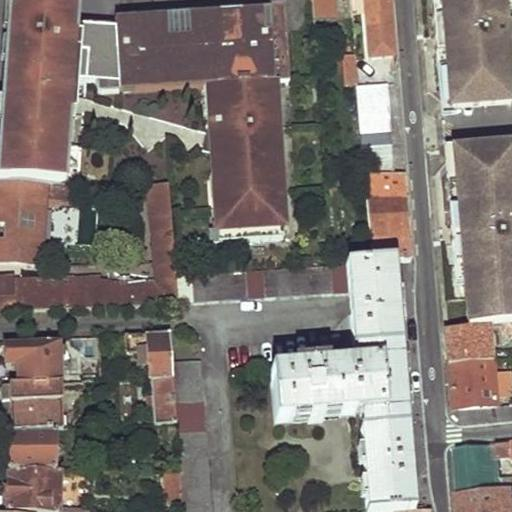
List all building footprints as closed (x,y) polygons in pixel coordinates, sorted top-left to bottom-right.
[(9,0),(6,48),(0,129),(0,183),(63,189),(69,115),(63,114),(65,82),(77,83),(98,84),(119,83),(116,31),(77,31),(79,0),(9,0)] [(313,0),(315,23),(332,23),(330,0),(313,0)] [(390,0),(365,0),(371,59),(394,58),(390,0)] [(431,0),(436,56),(447,56),(449,94),(451,113),(511,109),(510,90),(511,89),(511,58),(509,29),(505,29),(504,12),(508,11),(507,0),(431,0)] [(290,84),(286,6),(240,9),(240,14),(222,15),(221,10),(134,14),(135,19),(115,20),(116,31),(119,83),(119,93),(214,88),(274,85),(290,84)] [(354,45),(339,46),(340,82),(357,81),(354,45)] [(77,83),(65,82),(63,114),(69,115),(75,115),(77,83)] [(119,83),(98,84),(98,94),(119,93),(119,83)] [(274,85),(214,88),(215,108),(210,108),(210,121),(208,122),(206,124),(206,128),(206,131),(210,134),(211,134),(213,181),(219,180),(220,200),(214,200),(216,232),(222,231),(223,246),(282,243),(281,207),(275,207),(274,186),(279,186),(274,85)] [(405,198),(403,177),(394,177),(386,86),(358,88),(366,200),(405,198)] [(511,151),(454,156),(459,210),(449,210),(451,245),(461,245),(468,330),(489,328),(501,326),(511,325),(511,151)] [(0,183),(0,266),(44,270),(45,263),(61,265),(67,189),(63,189),(0,183)] [(167,197),(147,196),(155,292),(63,294),(63,282),(0,283),(0,314),(178,310),(177,307),(174,278),(167,197)] [(410,263),(405,198),(366,200),(371,265),(394,264),(410,263)] [(174,278),(177,307),(350,297),(353,356),(357,356),(357,371),(318,374),(317,369),(302,369),(303,376),(274,378),(276,427),(310,425),(310,429),(322,428),(323,424),(360,422),(367,511),(413,511),(394,264),(371,265),(174,278)] [(511,325),(501,326),(502,342),(511,340),(511,325)] [(448,367),(492,363),(489,328),(468,330),(445,332),(448,367)] [(170,338),(127,339),(127,342),(118,343),(119,352),(127,351),(127,359),(140,358),(140,368),(150,368),(151,384),(173,383),(172,367),(170,338)] [(16,390),(60,388),(59,350),(4,353),(5,369),(15,369),(16,390)] [(451,412),(497,408),(492,363),(448,367),(451,412)] [(212,511),(204,365),(172,367),(173,383),(176,428),(177,442),(180,479),(182,510),(182,511),(212,511)] [(173,383),(151,384),(155,430),(159,430),(176,428),(173,383)] [(63,434),(60,388),(16,390),(7,391),(7,436),(58,433),(63,434)] [(176,428),(159,430),(160,444),(177,442),(176,428)] [(8,476),(57,477),(58,433),(7,436),(8,476)] [(460,501),(503,497),(502,490),(501,465),(511,464),(511,447),(456,452),(458,476),(460,501)] [(57,477),(8,476),(8,511),(57,511),(58,509),(60,477),(57,477)] [(163,478),(163,509),(182,510),(180,479),(163,478)] [(503,497),(511,495),(511,488),(502,490),(503,497)] [(511,511),(511,495),(503,497),(460,501),(461,511),(511,511)]
